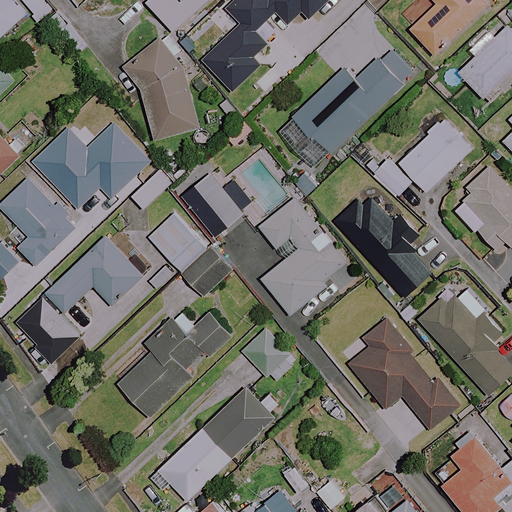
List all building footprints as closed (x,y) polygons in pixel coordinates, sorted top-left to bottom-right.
[(0,0),(0,38),(29,13),(17,0),(0,0)] [(53,11),(44,0),(25,0),(43,20),(53,11)] [(268,43),(258,33),(278,13),(290,27),(306,11),(311,17),(328,0),(236,0),(230,7),(246,23),(207,61),(235,90),(262,65),(254,57),(268,43)] [(490,5),(485,0),(435,0),(438,3),(412,28),(436,54),(490,5)] [(511,27),(509,25),(461,71),(485,97),(511,70),(511,27)] [(144,90),(158,140),(186,132),(189,144),(199,141),(196,130),(202,128),(185,67),(162,41),(128,72),(144,90)] [(406,82),(382,57),(359,79),(347,66),(295,116),(332,153),(406,82)] [(0,96),(19,79),(3,62),(0,65),(0,96)] [(475,148),(448,119),(402,161),(428,190),(475,148)] [(0,176),(23,154),(0,130),(0,176)] [(413,181),(389,158),(374,174),(398,197),(413,181)] [(511,182),(495,164),(470,187),(473,190),(465,198),(486,219),(476,228),(498,252),(508,243),(511,247),(511,182)] [(137,191),(115,168),(92,190),(114,213),(137,191)] [(174,181),(162,169),(135,195),(147,207),(174,181)] [(218,197),(196,171),(175,189),(196,215),(218,197)] [(80,227),(32,176),(3,204),(32,235),(21,246),(39,265),(80,227)] [(374,192),(340,222),(408,298),(431,277),(436,283),(461,261),(413,207),(398,220),(374,192)] [(218,197),(196,215),(217,239),(238,221),(218,197)] [(349,262),(299,197),(262,226),(277,245),(287,258),(264,277),(292,314),(327,287),(323,283),(349,262)] [(151,234),(186,273),(214,248),(178,209),(151,234)] [(146,276),(110,236),(48,291),(67,311),(97,284),(115,304),(146,276)] [(511,336),(502,346),(453,292),(423,319),(490,394),(511,373),(511,336)] [(233,333),(214,312),(200,324),(185,308),(148,343),(156,352),(122,383),(154,417),(196,378),(188,370),(207,352),(210,355),(233,333)] [(343,355),(351,365),(388,412),(406,397),(431,429),(466,401),(396,313),(343,355)] [(299,362),(268,328),(245,349),(275,383),(299,362)] [(279,417),(250,386),(154,475),(166,487),(173,481),(190,499),(279,417)] [(511,481),(511,480),(477,437),(454,456),(464,468),(444,484),(466,511),(496,511),(503,507),(494,496),(511,481)] [(153,480),(143,488),(158,505),(168,497),(153,480)] [(299,511),(283,490),(253,511),(299,511)] [(422,511),(412,499),(394,511),(422,511)] [(224,511),(216,502),(204,511),(224,511)]
